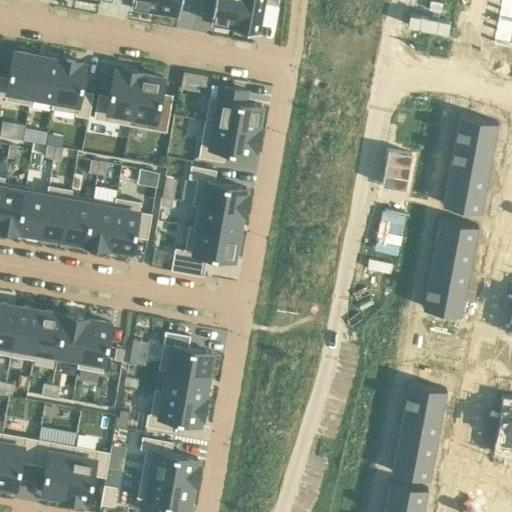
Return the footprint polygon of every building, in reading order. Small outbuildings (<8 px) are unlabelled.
[(130,0),(129,4),(135,5),(134,9),(149,11),(150,8),(154,8),(155,0),(130,0)] [(155,0),(154,8),(158,9),(157,13),(172,15),(173,12),(178,13),(180,0),(155,0)] [(213,0),(209,20),(215,21),(214,25),(229,27),(230,24),(233,25),(234,25),(238,0),(213,0)] [(233,25),(233,26),(258,30),(263,2),(277,4),(277,0),(238,0),(234,25),(233,25)] [(511,0),(499,0),(496,18),(511,20),(511,0)] [(511,20),(496,18),(491,42),(511,46),(511,20)] [(0,74),(0,94),(5,95),(4,99),(30,103),(31,99),(29,99),(38,53),(12,49),(8,76),(0,74)] [(38,53),(29,99),(31,99),(51,102),(52,103),(60,57),(59,57),(38,53)] [(51,102),(50,107),(75,111),(74,114),(88,116),(93,91),(80,89),(85,62),(79,61),(79,58),(59,55),(59,57),(60,57),(52,103),(51,102)] [(97,92),(93,117),(129,124),(138,72),(139,72),(140,70),(120,66),(120,68),(114,67),(109,94),(97,92)] [(183,70),(180,86),(198,89),(199,85),(205,86),(207,74),(201,73),(183,70)] [(138,72),(129,124),(166,130),(170,105),(158,103),(160,92),(163,76),(139,72),(138,72)] [(208,94),(204,119),(256,129),(256,128),(256,125),(260,125),(262,110),(259,109),(260,104),(244,101),(246,89),(220,84),(218,96),(208,94)] [(459,113),(454,136),(493,143),(497,120),(459,113)] [(204,119),(198,155),(223,160),(225,148),(252,153),(253,147),(255,147),(258,130),(258,128),(256,128),(256,129),(204,119)] [(38,131),(36,143),(44,144),(47,132),(38,131)] [(454,136),(450,157),(488,165),(493,143),(454,136)] [(9,144),(7,156),(15,158),(17,146),(9,144)] [(46,145),(44,157),(52,158),(54,146),(46,145)] [(54,146),(52,158),(61,160),(63,148),(54,146)] [(450,157),(446,178),(484,186),(488,165),(450,157)] [(90,159),(88,171),(96,173),(98,161),(90,159)] [(98,161),(96,173),(104,174),(106,162),(98,161)] [(190,163),(188,176),(196,178),(191,203),(196,204),(196,203),(241,211),(243,212),(247,193),(244,192),(245,186),(225,182),(213,180),(215,168),(190,163)] [(446,178),(441,202),(480,209),(484,186),(446,178)] [(0,226),(17,230),(18,229),(17,228),(25,184),(3,180),(2,180),(0,192),(0,226)] [(47,188),(39,232),(62,237),(70,192),(71,192),(71,187),(47,183),(46,188),(47,188)] [(25,184),(17,228),(18,229),(39,232),(47,188),(46,188),(25,184)] [(83,241),(83,242),(107,246),(108,245),(106,245),(115,200),(114,200),(113,200),(115,188),(94,184),(92,196),(84,241),(83,241)] [(70,192),(62,237),(83,241),(84,241),(92,196),(71,192),(70,192)] [(115,200),(106,245),(108,245),(131,249),(134,235),(146,237),(151,211),(139,209),(140,200),(115,195),(114,200),(115,200)] [(160,196),(159,204),(171,206),(172,198),(160,196)] [(193,224),(192,225),(237,233),(241,211),(196,203),(196,204),(193,224)] [(439,216),(434,239),(473,247),(477,223),(439,216)] [(174,246),(170,268),(202,274),(206,253),(233,257),(237,233),(192,225),(193,224),(188,223),(184,247),(174,246)] [(434,239),(430,261),(469,268),(473,247),(434,239)] [(153,247),(150,263),(160,265),(163,249),(153,247)] [(511,254),(504,253),(502,261),(511,262),(511,254)] [(430,261),(426,282),(465,289),(469,268),(430,261)] [(426,282),(422,305),(460,313),(465,289),(426,282)] [(497,287),(496,295),(507,297),(509,289),(497,287)] [(496,295),(494,303),(506,305),(507,297),(496,295)] [(0,352),(10,354),(19,305),(0,301),(0,352)] [(19,305),(10,354),(33,358),(34,354),(33,354),(41,309),(19,305)] [(41,309),(33,354),(34,354),(56,358),(57,353),(64,313),(63,313),(41,309)] [(64,313),(57,353),(78,357),(79,357),(86,317),(87,317),(87,316),(63,312),(63,313),(64,313)] [(78,357),(76,366),(102,370),(111,321),(87,317),(86,317),(79,357),(78,357)] [(501,319),(494,318),(492,328),(499,329),(501,319)] [(162,342),(157,367),(167,368),(207,375),(211,350),(188,346),(190,333),(164,329),(162,342)] [(148,341),(132,338),(128,361),(143,364),(148,341)] [(116,346),(113,358),(122,360),(124,348),(116,346)] [(163,389),(163,391),(203,397),(203,396),(207,375),(167,368),(163,389)] [(125,375),(124,383),(136,386),(137,377),(125,375)] [(407,380),(403,403),(441,411),(446,387),(407,380)] [(5,381),(3,393),(10,394),(13,382),(5,381)] [(43,381),(41,393),(49,395),(51,383),(43,381)] [(51,383),(49,395),(57,396),(59,384),(51,383)] [(147,412),(144,425),(169,429),(172,417),(198,422),(200,416),(202,416),(205,397),(203,396),(203,397),(163,391),(163,389),(154,387),(149,412),(147,412)] [(511,403),(508,403),(501,446),(511,447),(511,403)] [(403,404),(399,425),(437,432),(441,411),(403,404)] [(116,415),(114,424),(126,426),(129,410),(119,408),(118,415),(116,415)] [(474,409),(472,417),(484,419),(486,411),(474,409)] [(472,417),(471,425),(483,427),(484,419),(472,417)] [(399,425),(395,446),(433,454),(437,432),(399,425)] [(1,431),(0,437),(0,483),(15,487),(20,460),(32,463),(37,437),(1,431)] [(141,434),(139,447),(145,448),(140,472),(192,481),(192,482),(194,482),(198,463),(196,462),(197,456),(170,452),(172,440),(141,434)] [(37,437),(32,463),(45,465),(40,491),(63,495),(64,496),(73,444),(37,437)] [(63,495),(62,498),(81,501),(81,499),(87,500),(92,473),(105,476),(109,450),(73,444),(64,496),(63,495)] [(395,446),(390,469),(429,477),(433,454),(395,446)] [(466,452),(464,460),(476,462),(478,454),(466,452)] [(464,460),(463,467),(474,470),(476,462),(464,460)] [(140,472),(136,496),(146,498),(144,510),(156,511),(169,511),(171,502),(188,505),(192,482),(192,481),(140,472)] [(388,479),(384,502),(422,509),(427,486),(388,479)] [(103,482),(100,502),(112,504),(116,485),(103,482)] [(384,502),(382,511),(421,511),(422,509),(384,502)]
